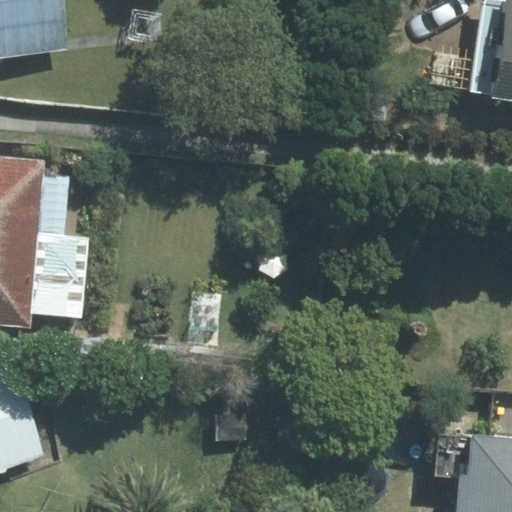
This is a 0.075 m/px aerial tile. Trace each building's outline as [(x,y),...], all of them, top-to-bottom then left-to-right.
[(63,0),(0,0),(0,53),(68,47),(63,0)] [(511,0),(498,0),(486,102),(511,105),(511,0)] [(34,232),(39,156),(0,152),(0,316),(31,319),(32,310),(86,314),(92,236),(34,232)] [(0,349),(0,469),(48,454),(9,347),(0,349)] [(511,511),(511,426),(465,424),(460,511),(511,511)]
